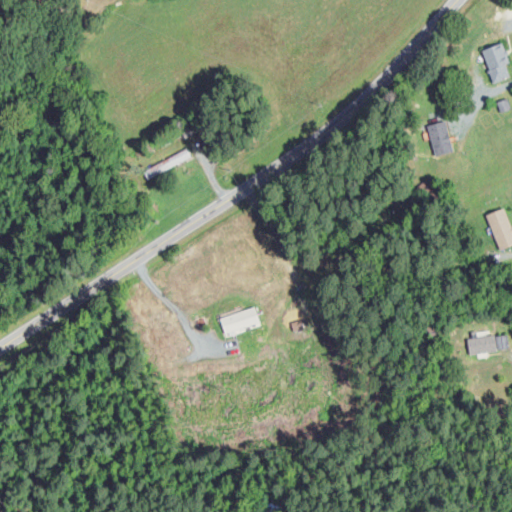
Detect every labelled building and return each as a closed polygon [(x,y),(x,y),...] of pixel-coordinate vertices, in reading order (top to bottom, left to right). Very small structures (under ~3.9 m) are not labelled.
[(493,82),(510,76),(506,64),(510,62),(503,41),(481,49),(493,82)] [(511,107),(507,98),(497,101),(500,111),(511,107)] [(433,154),(452,152),(447,121),(429,123),(433,154)] [(511,245),(511,228),(504,207),(486,214),(499,250),(511,245)] [(257,308),(221,315),(224,333),(260,325),(257,308)] [(471,354),(509,348),(507,333),(486,336),(485,329),(468,331),(471,354)]
